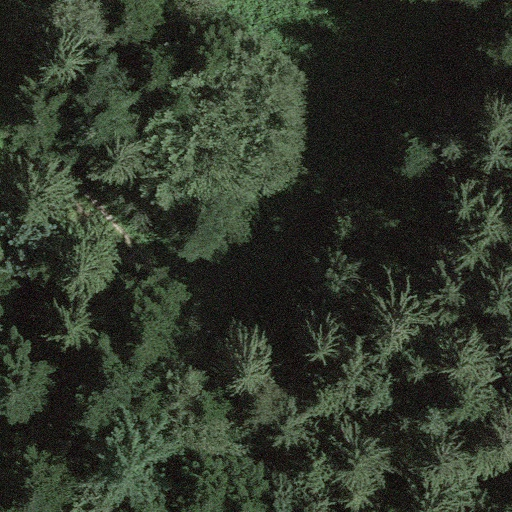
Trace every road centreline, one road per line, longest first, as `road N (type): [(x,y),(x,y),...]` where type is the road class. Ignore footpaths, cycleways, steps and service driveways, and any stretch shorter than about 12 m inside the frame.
road 1 (track): [(0,106),(96,194),(378,511)]
road 2 (track): [(0,239),(193,511)]
